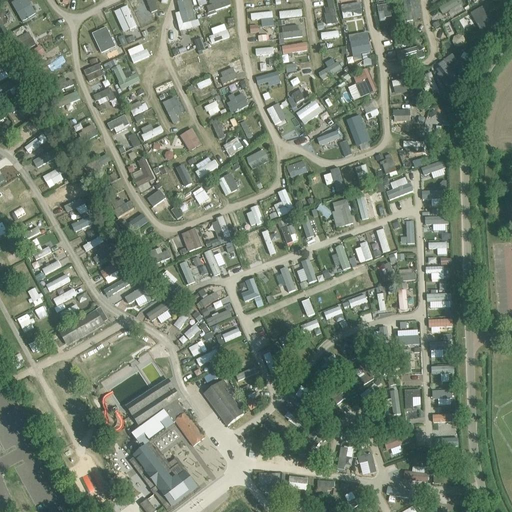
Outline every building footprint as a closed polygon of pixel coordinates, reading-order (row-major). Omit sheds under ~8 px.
[(28,0),(16,0),(13,2),(24,23),(37,16),(28,0)] [(140,0),(147,15),(157,11),(152,0),(140,0)] [(192,0),(182,0),(177,1),(180,13),(176,13),(180,31),(199,27),(192,0)] [(211,0),(213,5),(209,6),(210,12),(231,6),(229,0),(211,0)] [(420,19),(419,0),(406,0),(408,20),(420,19)] [(448,14),(451,19),(465,10),(459,0),(453,0),(440,8),(444,16),(448,14)] [(343,19),(362,15),(360,2),(341,6),(343,19)] [(482,35),(490,31),(488,27),(495,23),(490,12),(496,9),(493,2),(471,11),(482,35)] [(379,20),(392,18),(390,4),(377,6),(379,20)] [(115,12),(125,32),(138,26),(128,6),(115,12)] [(274,12),(251,13),(252,20),(262,20),(262,27),(274,26),(274,12)] [(325,13),(326,25),(336,24),(336,13),(325,13)] [(211,43),(230,39),(227,25),(212,28),(214,36),(209,37),(211,43)] [(251,33),(259,32),(258,25),(250,26),(251,33)] [(301,26),(283,26),(284,33),(279,33),(279,38),(301,38),(301,26)] [(101,53),(116,48),(109,27),(94,32),(101,53)] [(321,34),(322,40),(340,37),(339,31),(321,34)] [(368,32),(349,36),(353,55),(372,51),(368,32)] [(199,52),(206,50),(202,38),(195,40),(199,52)] [(307,43),(282,47),(284,55),(309,51),(307,43)] [(278,68),(277,57),(275,57),(274,47),(256,49),(256,55),(259,55),(261,71),(278,68)] [(423,59),(421,47),(398,52),(400,63),(423,59)] [(213,68),(229,61),(225,53),(210,60),(213,68)] [(63,57),(48,62),(50,68),(66,62),(63,57)] [(324,81),(343,69),(339,62),(336,64),(333,58),(325,63),(329,68),(320,73),(324,81)] [(437,65),(452,89),(461,83),(446,59),(437,65)] [(114,61),(107,64),(111,70),(117,67),(114,61)] [(177,70),(184,82),(200,74),(193,62),(177,70)] [(102,64),(85,70),(89,81),(106,75),(102,64)] [(296,64),(287,65),(288,73),(297,72),(296,64)] [(141,84),(138,74),(133,75),(131,69),(124,72),(122,66),(114,68),(120,90),(141,84)] [(233,67),(219,74),(224,85),(238,78),(233,67)] [(349,87),(353,100),(377,93),(370,71),(353,76),(356,85),(349,87)] [(257,78),(259,85),(269,83),(270,87),(281,84),(278,72),(257,78)] [(432,74),(426,75),(429,85),(435,84),(432,74)] [(293,86),(301,82),(298,77),(291,82),(293,86)] [(10,90),(13,95),(22,89),(15,78),(0,86),(0,91),(2,95),(10,90)] [(413,91),(411,78),(392,82),(395,95),(413,91)] [(202,95),(215,90),(211,79),(197,84),(202,95)] [(309,96),(303,87),(286,100),(292,108),(309,96)] [(111,101),(114,107),(119,105),(112,88),(95,95),(99,106),(111,101)] [(62,99),(68,111),(73,109),(71,104),(81,100),(78,92),(62,99)] [(234,94),(226,97),(233,113),(249,106),(244,93),(235,97),(234,94)] [(174,124),(181,121),(170,99),(163,103),(174,124)] [(149,109),(145,100),(130,108),(134,116),(149,109)] [(215,101),(205,108),(211,116),(221,110),(215,101)] [(304,125),(324,112),(316,101),(297,113),(304,125)] [(335,102),(329,105),(335,117),(341,114),(335,102)] [(368,119),(380,115),(377,107),(365,110),(368,119)] [(394,110),(395,122),(411,121),(411,109),(394,110)] [(125,115),(109,123),(115,134),(131,125),(125,115)] [(347,120),(357,147),(371,141),(361,115),(347,120)] [(220,140),(226,137),(219,120),(212,123),(220,140)] [(24,135),(37,126),(34,121),(21,130),(24,135)] [(246,121),(240,123),(248,139),(254,136),(246,121)] [(287,136),(297,132),(293,121),(283,126),(287,136)] [(78,131),(82,141),(98,136),(94,125),(78,131)] [(145,140),(165,133),(162,126),(153,129),(152,125),(141,129),(145,140)] [(446,127),(435,127),(435,137),(446,138),(446,127)] [(181,136),(190,152),(203,145),(194,129),(181,136)] [(135,134),(129,137),(134,147),(140,144),(135,134)] [(44,135),(25,147),(29,153),(48,141),(44,135)] [(333,136),(326,138),(329,147),(336,145),(333,136)] [(237,139),(224,147),(230,157),(244,149),(237,139)] [(344,157),(352,154),(348,141),(340,144),(344,157)] [(24,149),(16,155),(19,159),(27,153),(24,149)] [(38,168),(58,158),(54,150),(34,161),(38,168)] [(251,169),(270,162),(265,150),(247,157),(251,169)] [(389,178),(397,175),(392,153),(373,158),(378,178),(388,176),(389,178)] [(105,184),(117,180),(114,173),(115,173),(109,155),(96,159),(105,184)] [(199,170),(196,172),(199,178),(219,166),(215,160),(211,163),(207,156),(195,163),(199,170)] [(430,156),(413,161),(415,167),(431,163),(430,156)] [(142,169),(133,174),(140,187),(157,178),(146,158),(138,162),(142,169)] [(291,178),(308,172),(305,161),(287,167),(291,178)] [(424,176),(433,174),(434,178),(445,175),(443,168),(446,168),(444,162),(422,167),(424,176)] [(184,165),(176,169),(186,188),(194,183),(184,165)] [(366,165),(356,168),(361,188),(372,185),(366,165)] [(56,183),(64,179),(59,169),(43,177),(46,182),(54,179),(56,183)] [(11,170),(0,175),(0,184),(14,177),(11,170)] [(227,196),(240,188),(231,173),(218,181),(227,196)] [(393,190),(387,193),(390,201),(413,191),(407,177),(390,183),(393,190)] [(3,188),(11,201),(21,195),(12,182),(3,188)] [(62,195),(69,192),(71,197),(79,194),(74,183),(59,189),(62,195)] [(193,197),(200,207),(214,196),(207,187),(193,197)] [(279,217),(295,211),(286,189),(278,192),(282,203),(275,205),(279,217)] [(160,190),(148,199),(154,207),(167,198),(160,190)] [(446,199),(445,190),(422,191),(423,199),(446,199)] [(373,196),(366,197),(366,202),(359,203),(362,219),(376,217),(373,196)] [(78,209),(80,215),(89,211),(83,198),(65,206),(68,213),(78,209)] [(331,204),(338,228),(354,224),(348,199),(331,204)] [(0,215),(8,211),(3,202),(0,204),(0,215)] [(26,202),(16,207),(23,221),(34,215),(26,202)] [(116,208),(119,216),(135,210),(132,202),(116,208)] [(184,203),(180,205),(186,214),(189,212),(184,203)] [(245,209),(254,228),(265,222),(257,203),(245,209)] [(329,217),(333,211),(322,203),(317,209),(329,217)] [(176,206),(169,210),(173,217),(180,213),(176,206)] [(143,213),(121,226),(127,235),(148,222),(143,213)] [(72,224),(76,233),(95,225),(91,216),(72,224)] [(219,222),(214,223),(217,239),(237,234),(236,228),(228,230),(225,216),(218,218),(219,222)] [(433,231),(446,231),(446,218),(425,217),(425,225),(434,225),(433,231)] [(290,218),(279,222),(281,228),(292,225),(290,218)] [(406,222),(407,233),(400,234),(401,245),(416,244),(414,222),(406,222)] [(293,225),(281,230),(287,245),(299,240),(293,225)] [(39,227),(25,234),(28,240),(42,233),(39,227)] [(196,229),(182,234),(189,252),(203,247),(196,229)] [(268,230),(262,233),(270,255),(277,253),(268,230)] [(380,240),(383,253),(390,251),(385,230),(370,233),(372,241),(380,240)] [(87,252),(105,242),(101,236),(84,246),(87,252)] [(361,244),(361,248),(357,249),(359,261),(372,259),(369,242),(361,244)] [(447,243),(428,243),(429,250),(438,249),(438,255),(448,255),(447,243)] [(338,255),(334,256),(336,265),(342,264),(343,270),(351,268),(345,245),(336,247),(338,255)] [(41,258),(52,253),(49,246),(38,251),(41,258)] [(250,263),(257,261),(252,246),(245,248),(250,263)] [(98,264),(113,254),(109,248),(94,258),(98,264)] [(210,268),(225,262),(219,249),(205,256),(210,268)] [(405,261),(404,253),(390,255),(391,262),(405,261)] [(309,279),(310,283),(317,281),(310,259),(302,262),(305,269),(298,272),(301,282),(309,279)] [(59,261),(43,269),(45,275),(62,267),(59,261)] [(188,284),(195,281),(187,261),(180,264),(188,284)] [(295,265),(297,271),(304,269),(302,263),(295,265)] [(391,263),(383,265),(387,280),(395,278),(391,263)] [(432,280),(445,279),(444,266),(426,267),(426,274),(431,273),(432,280)] [(289,293),(296,290),(288,267),(281,270),(289,293)] [(416,273),(412,274),(412,270),(398,271),(399,281),(417,280),(416,273)] [(167,271),(163,275),(173,285),(178,280),(167,271)] [(370,271),(364,273),(368,290),(374,289),(370,271)] [(50,292),(71,282),(68,275),(47,284),(50,292)] [(255,279),(246,282),(249,292),(242,294),(245,303),(255,299),(258,307),(264,305),(255,279)] [(108,297),(126,287),(123,280),(104,290),(108,297)] [(330,288),(331,292),(325,295),(330,305),(343,300),(337,285),(330,288)] [(129,304),(137,301),(138,306),(155,300),(151,287),(126,295),(129,304)] [(74,289),(53,299),(57,306),(77,296),(74,289)] [(399,291),(400,310),(408,310),(408,291),(399,291)] [(217,293),(199,302),(202,308),(220,299),(217,293)] [(432,308),(452,308),(451,293),(428,294),(428,303),(431,303),(432,308)] [(349,301),(352,308),(368,302),(365,294),(349,301)] [(379,311),(387,310),(386,294),(378,294),(379,311)] [(302,302),(308,317),(316,314),(310,299),(302,302)] [(221,301),(214,304),(216,309),(223,306),(221,301)] [(156,327),(174,317),(166,303),(148,313),(156,327)] [(41,324),(51,319),(44,305),(35,310),(41,324)] [(60,314),(63,320),(80,311),(77,305),(60,314)] [(324,312),(326,320),(343,314),(340,306),(324,312)] [(229,310),(207,320),(210,327),(232,317),(229,310)] [(105,326),(97,311),(59,333),(68,347),(105,326)] [(365,321),(374,320),(373,313),(364,314),(365,321)] [(285,314),(278,317),(286,333),(292,330),(285,314)] [(19,320),(23,327),(30,324),(27,316),(19,320)] [(181,317),(175,325),(180,329),(186,320),(181,317)] [(430,327),(453,327),(453,319),(429,320),(430,327)] [(304,333),(320,327),(317,320),(301,326),(304,333)] [(189,340),(201,330),(196,324),(184,334),(189,340)] [(226,342),(242,336),(239,328),(223,335),(226,342)] [(389,342),(388,330),(375,330),(376,342),(389,342)] [(419,345),(419,331),(398,331),(398,345),(419,345)] [(220,344),(225,342),(222,334),(217,337),(220,344)] [(286,355),(292,353),(287,336),(281,338),(286,355)] [(193,345),(198,355),(207,350),(202,340),(193,345)] [(346,341),(339,345),(342,350),(349,347),(346,341)] [(431,358),(443,357),(443,349),(452,349),(452,342),(430,342),(431,358)] [(200,366),(220,356),(216,349),(196,359),(200,366)] [(415,360),(415,351),(407,350),(406,359),(415,360)] [(264,355),(272,374),(279,371),(271,352),(264,355)] [(335,355),(329,359),(336,369),(342,365),(335,355)] [(61,365),(51,370),(56,380),(66,375),(61,365)] [(352,382),(359,390),(375,377),(365,365),(354,374),(358,378),(352,382)] [(432,366),(432,374),(441,374),(442,382),(450,382),(449,373),(454,373),(454,365),(432,366)] [(216,371),(205,378),(208,384),(220,377),(216,371)] [(315,378),(324,382),(327,374),(318,371),(315,378)] [(141,448),(174,425),(174,424),(175,423),(186,437),(193,447),(204,439),(186,415),(178,406),(180,404),(178,401),(182,399),(169,380),(168,381),(153,391),(126,408),(139,428),(131,435),(141,448)] [(225,382),(222,384),(204,397),(227,428),(245,415),(227,391),(230,389),(225,382)] [(61,386),(65,398),(74,394),(70,383),(61,386)] [(375,383),(361,396),(366,402),(380,389),(375,383)] [(406,407),(421,407),(421,390),(405,390),(406,407)] [(432,390),(433,399),(439,399),(439,405),(452,405),(452,390),(432,390)] [(247,398),(253,409),(265,402),(259,391),(247,398)] [(399,391),(388,392),(389,414),(400,414),(399,391)] [(39,396),(33,398),(38,410),(44,407),(39,396)] [(300,420),(305,413),(283,400),(276,411),(286,417),(281,424),(297,433),(304,422),(300,420)] [(74,416),(83,413),(80,404),(72,407),(74,416)] [(433,415),(434,423),(457,422),(457,414),(433,415)] [(270,422),(264,425),(269,434),(275,431),(270,422)] [(347,429),(348,437),(361,434),(359,427),(347,429)] [(308,442),(319,447),(325,435),(314,430),(308,442)] [(458,438),(436,439),(437,452),(459,451),(458,438)] [(393,455),(403,452),(399,442),(390,445),(393,455)] [(160,458),(149,444),(142,449),(144,450),(135,457),(135,458),(132,460),(145,478),(149,475),(158,487),(160,490),(161,491),(173,506),(196,488),(178,465),(170,471),(164,463),(163,463),(159,458),(160,458)] [(218,444),(206,452),(214,463),(213,463),(218,470),(233,458),(231,455),(230,456),(226,451),(224,452),(218,444)] [(345,470),(345,465),(353,465),(353,447),(339,447),(340,470),(345,470)] [(428,464),(428,452),(420,453),(421,464),(428,464)] [(359,463),(369,462),(371,473),(376,473),(374,454),(359,456),(359,463)] [(92,482),(88,471),(75,476),(79,487),(92,482)] [(271,482),(271,492),(280,492),(280,474),(259,473),(259,482),(271,482)] [(124,474),(114,478),(119,487),(128,483),(124,474)] [(308,490),(308,477),(290,477),(289,489),(308,490)] [(345,496),(351,508),(359,504),(352,492),(345,496)] [(172,511),(168,506),(164,509),(158,501),(142,511),(172,511)]
